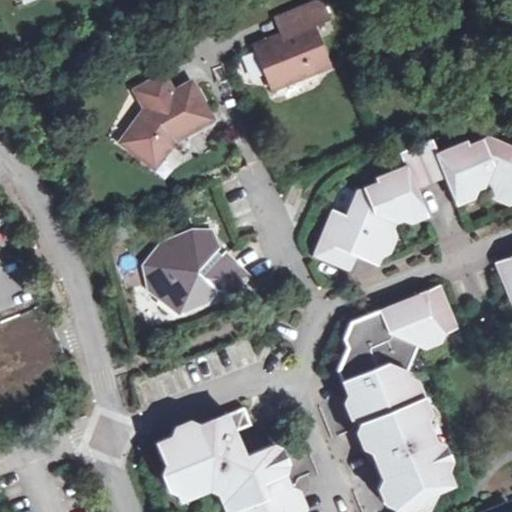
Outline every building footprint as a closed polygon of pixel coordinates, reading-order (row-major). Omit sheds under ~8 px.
[(321,2),(305,8),(312,24),(327,18),(321,2)] [(254,46),(267,80),(283,73),(287,82),(311,73),(310,69),(327,62),(305,8),(281,18),(287,33),(254,46)] [(310,69),(311,73),(329,66),(327,62),(310,69)] [(283,73),(267,80),(271,89),(287,82),(283,73)] [(177,99),(173,92),(164,75),(135,90),(145,109),(120,142),(153,166),(173,140),(210,120),(195,89),(177,99)] [(177,99),(195,89),(191,82),(173,92),(177,99)] [(404,166),(376,178),(377,181),(356,189),(346,214),(332,210),(312,254),(342,267),(347,253),(374,265),(378,264),(383,247),(379,237),(391,233),(396,220),(409,214),(409,207),(421,202),(413,180),(442,169),(451,190),(464,185),(472,189),(482,185),(496,189),(507,185),(510,195),(511,195),(511,145),(488,136),(468,144),(466,141),(437,152),(435,147),(431,138),(398,151),(401,159),(404,166)] [(209,282),(206,280),(205,280),(201,272),(219,249),(212,231),(193,230),(192,236),(177,236),(176,242),(163,242),(147,261),(160,291),(183,309),(198,291),(209,299),(221,286),(236,289),(250,272),(226,253),(211,273),(214,278),(209,282)] [(198,291),(183,309),(209,299),(198,291)] [(356,324),(360,337),(349,340),(341,361),(337,370),(395,511),(426,511),(431,510),(428,503),(435,501),(439,490),(453,484),(446,468),(452,457),(446,443),(435,442),(425,414),(414,414),(406,398),(412,385),(407,371),(416,343),(423,340),(428,333),(437,335),(456,327),(447,306),(418,293),(358,318),(356,324)] [(0,414),(73,385),(63,359),(58,345),(52,331),(43,305),(0,322),(0,414)] [(226,346),(181,369),(189,386),(235,364),(226,346)] [(298,511),(289,487),(283,489),(278,476),(284,474),(272,445),(245,456),(235,431),(249,425),(243,409),(215,420),(213,417),(154,441),(163,463),(166,473),(175,477),(172,487),(178,504),(207,492),(210,491),(237,501),(241,511),(298,511)] [(455,511),(482,511),(511,500),(511,468),(448,494),(455,511)]
